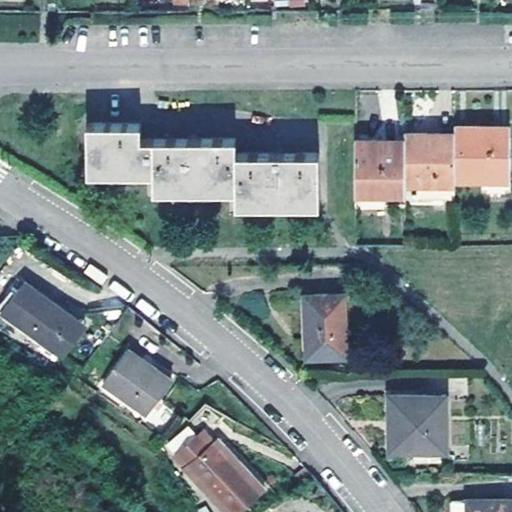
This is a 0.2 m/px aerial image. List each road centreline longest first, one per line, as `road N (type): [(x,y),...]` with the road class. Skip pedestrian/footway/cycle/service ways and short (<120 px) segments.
road 1 (residential): [(0,66),(83,75),(511,65)]
road 2 (residential): [(0,182),(246,368),(314,433),(376,511)]
